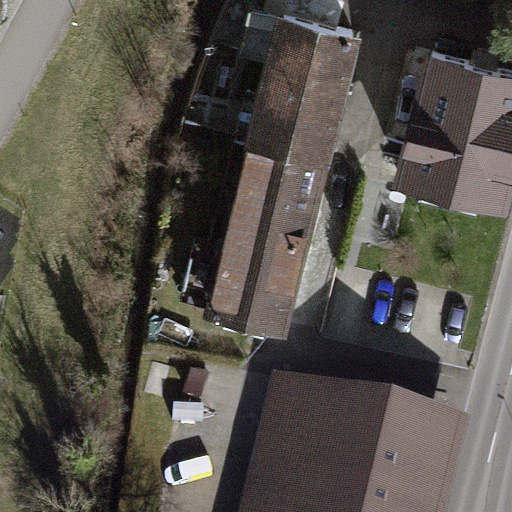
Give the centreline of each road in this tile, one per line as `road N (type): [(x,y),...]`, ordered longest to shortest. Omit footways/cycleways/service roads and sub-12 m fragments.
road 1 (unknown): [(184,345),(505,406)]
road 2 (secondary): [(480,511),(511,380)]
